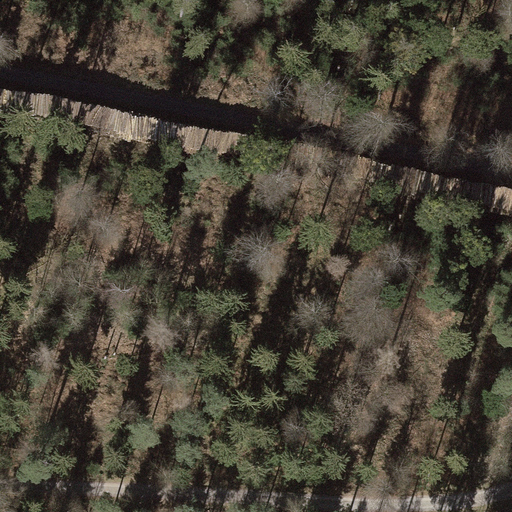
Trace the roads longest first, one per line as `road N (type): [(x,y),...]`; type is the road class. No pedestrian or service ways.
road 1 (unclassified): [(0,72),(511,172)]
road 2 (track): [(0,482),(391,505),(511,489)]
